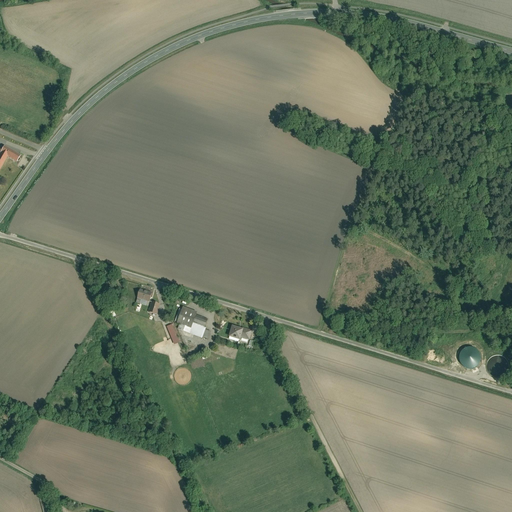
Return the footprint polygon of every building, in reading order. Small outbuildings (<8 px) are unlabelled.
[(20,155),(4,146),(0,153),(0,170),(8,157),(17,162),(20,155)] [(152,293),(141,290),(138,298),(150,301),(152,293)] [(160,304),(153,302),(149,312),(157,314),(160,304)] [(197,311),(183,307),(177,323),(181,325),(191,328),(194,322),(206,326),(209,318),(196,314),(197,311)] [(190,333),(203,338),(205,330),(207,326),(206,326),(194,322),(191,328),(190,333)] [(173,325),(168,327),(175,344),(180,342),(173,325)] [(181,325),(179,329),(190,333),(191,328),(181,325)] [(244,329),(233,326),(229,338),(240,341),(241,338),(244,329)] [(250,340),(253,330),(244,328),(244,329),(241,338),(250,340)] [(209,340),(211,332),(205,330),(203,338),(209,340)] [(190,343),(185,345),(191,358),(196,356),(190,343)] [(475,370),(479,359),(474,357),(476,351),(462,346),(459,356),(462,357),(460,365),(475,370)]
